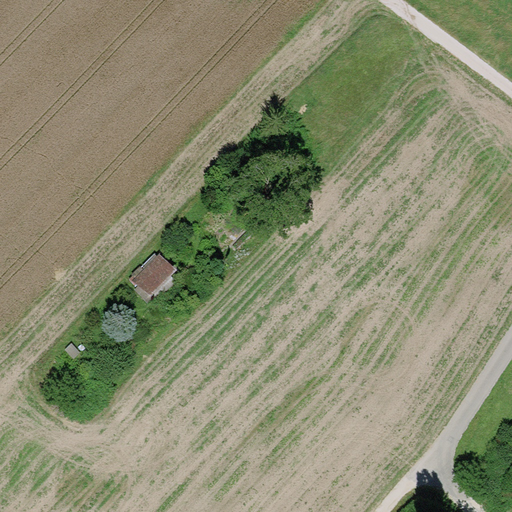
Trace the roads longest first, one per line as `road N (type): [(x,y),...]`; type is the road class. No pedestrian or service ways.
road 1 (track): [(511,94),(378,0)]
road 2 (track): [(433,460),(511,337)]
